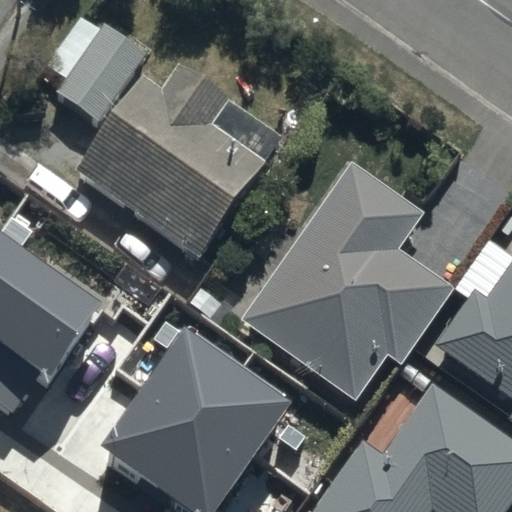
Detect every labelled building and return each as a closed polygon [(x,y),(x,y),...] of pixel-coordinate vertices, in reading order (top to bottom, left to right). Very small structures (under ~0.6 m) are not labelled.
[(55,100),(101,131),(147,65),(101,33),(55,100)] [(75,184),(199,270),(266,173),(208,133),(226,107),(178,74),(160,100),(142,87),(75,184)] [(437,290),(398,262),(425,223),(351,171),(323,211),(239,332),(354,411),(384,367),(401,379),(455,302),(437,290)] [(105,302),(0,229),(0,406),(11,414),(36,377),(47,385),(105,302)] [(511,271),(487,307),(472,298),(432,355),(447,365),(511,410),(511,423),(506,433),(511,437),(511,271)] [(214,511),(291,401),(181,325),(99,443),(199,511),(214,511)] [(510,511),(511,510),(511,448),(432,393),(382,464),(362,451),(320,511),(510,511)] [(162,511),(138,494),(124,511),(162,511)]
